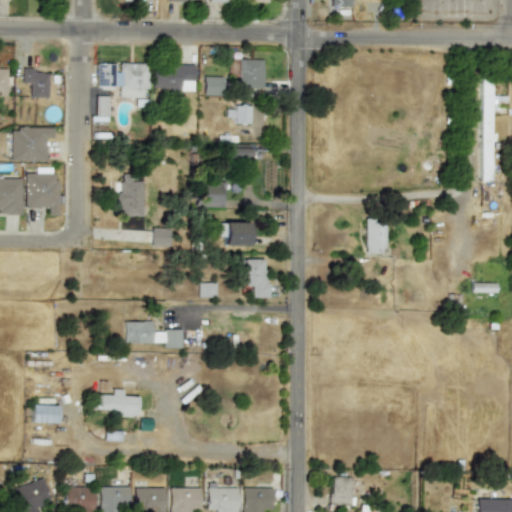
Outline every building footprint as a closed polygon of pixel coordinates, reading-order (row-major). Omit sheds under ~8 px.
[(328,0),(328,7),(349,8),(349,0),(328,0)] [(260,59),(235,59),(236,89),(261,88),(260,59)] [(146,63),(115,63),(115,64),(94,63),(94,87),(117,87),(116,98),(141,98),(141,89),(145,89),(146,63)] [(191,66),(150,65),(150,89),(191,90),(191,66)] [(27,97),(45,97),(46,73),(31,73),(31,68),(20,68),(20,83),(28,83),(27,97)] [(201,95),(219,96),(220,77),(201,77),(201,95)] [(490,181),(489,134),(489,110),(493,110),(493,95),(489,95),(489,80),(475,80),(476,181),(490,181)] [(106,96),(94,96),(93,120),(105,121),(106,96)] [(248,106),(223,107),(223,117),(231,117),(231,124),(248,123),(248,106)] [(42,161),(43,137),(50,137),(51,128),(9,127),(8,160),(42,161)] [(246,158),(246,145),(222,145),(222,158),(246,158)] [(118,216),(140,216),(139,180),(129,181),(129,172),(117,173),(118,216)] [(22,207),(44,207),(44,215),(54,215),(54,173),(21,173),(22,207)] [(18,178),(0,178),(0,214),(17,215),(18,178)] [(193,206),(222,207),(222,182),(193,181),(193,206)] [(380,218),(361,219),(362,254),(381,253),(380,218)] [(245,222),(220,222),(220,245),(245,246),(245,222)] [(149,228),(148,246),(166,247),(167,228),(149,228)] [(248,286),(248,297),(264,297),(265,269),(260,269),(260,259),(241,259),(241,286),(248,286)] [(195,297),(212,297),(213,283),(195,282),(195,297)] [(121,321),(121,343),(161,343),(161,348),(178,348),(178,330),(149,330),(149,321),(121,321)] [(109,395),(91,394),(90,409),(113,410),(113,416),(134,417),(134,396),(119,396),(119,389),(109,389),(109,395)] [(54,405),(28,404),(28,422),(54,423),(54,405)] [(327,504),(348,505),(349,478),(328,477),(327,504)] [(233,511),(233,487),(212,487),(212,483),(203,483),(203,511),(217,511),(233,511)] [(91,487),(61,486),(61,510),(90,510),(91,487)] [(96,487),(96,511),(115,511),(126,511),(126,486),(96,487)] [(161,510),(161,487),(131,488),(131,511),(161,510)] [(197,488),(166,487),(166,511),(187,511),(187,508),(196,508),(197,488)] [(268,487),(238,488),(238,511),(259,511),(259,510),(268,510),(268,487)] [(474,499),(473,511),(509,511),(510,500),(500,499),(500,491),(487,491),(487,500),(474,499)]
